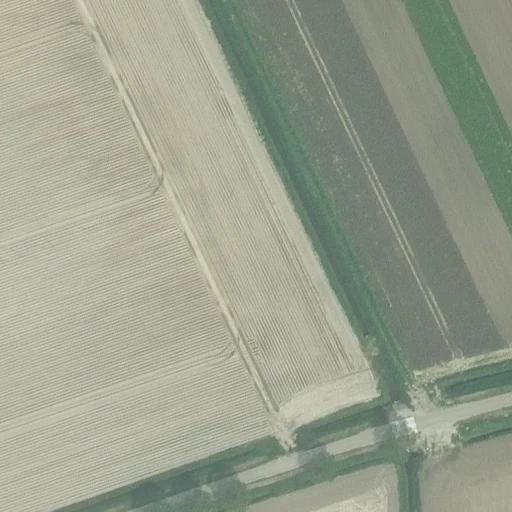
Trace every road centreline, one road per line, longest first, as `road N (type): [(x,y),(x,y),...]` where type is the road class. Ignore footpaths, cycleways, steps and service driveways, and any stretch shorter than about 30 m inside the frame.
road 1 (track): [(432,419),(223,0)]
road 2 (unclassified): [(145,511),(511,400)]
